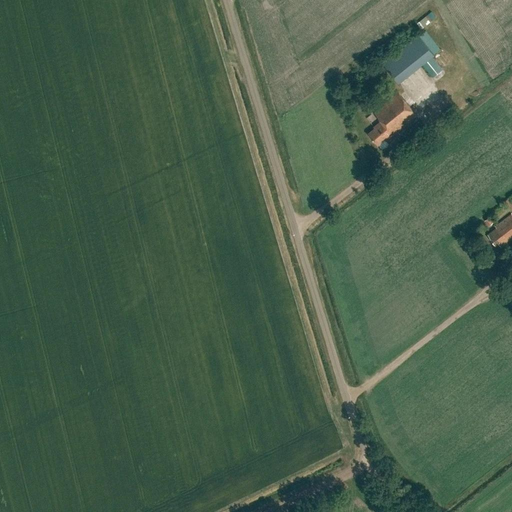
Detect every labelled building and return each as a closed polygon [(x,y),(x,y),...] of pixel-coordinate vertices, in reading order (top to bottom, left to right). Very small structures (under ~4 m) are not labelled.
[(427,31),(385,64),(400,84),(423,66),(433,79),(444,71),(442,69),(447,65),(441,56),(435,60),(434,58),(443,51),(427,31)] [(374,127),(375,128),(369,133),(378,144),(385,139),(387,141),(417,116),(399,93),(375,112),(382,121),(374,127)] [(360,94),(354,96),(358,109),(364,107),(360,94)] [(496,226),(497,228),(489,235),(497,245),(499,243),(502,247),(511,240),(511,214),(496,226)] [(489,218),(485,221),(489,227),(493,223),(489,218)]
